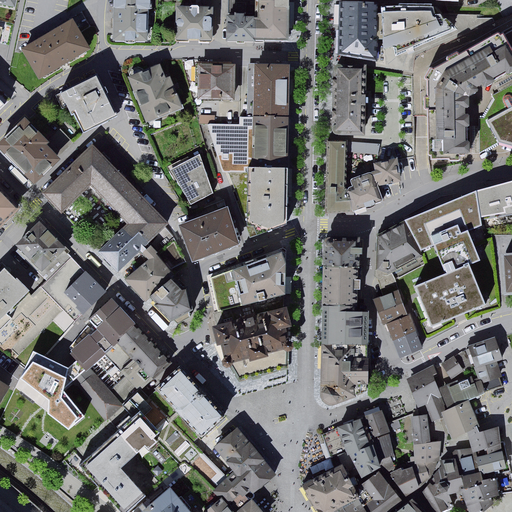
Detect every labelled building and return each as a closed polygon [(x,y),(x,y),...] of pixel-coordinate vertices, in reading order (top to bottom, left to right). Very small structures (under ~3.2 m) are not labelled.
[(147,0),(115,0),(115,37),(146,39),(147,0)] [(258,0),(258,19),(258,38),(286,39),(286,0),(258,0)] [(434,8),(341,8),(341,47),(377,53),(377,48),(384,49),(395,45),(396,56),(454,30),(440,16),(435,17),(434,8)] [(213,10),(178,9),(177,37),(212,38),(213,10)] [(258,38),(258,19),(228,19),(227,38),(258,38)] [(72,22),(22,51),(40,81),(89,52),(72,22)] [(511,48),(502,30),(499,31),(497,30),(434,66),(427,77),(431,157),(459,157),(459,153),(463,153),(463,151),(469,151),(469,153),(474,153),(480,153),(499,141),(488,121),(511,108),(511,48)] [(181,110),(161,65),(128,80),(148,124),(181,110)] [(235,67),(199,66),(198,101),(234,102),(235,67)] [(290,67),(247,66),(246,117),(257,117),(289,117),(290,67)] [(366,67),(334,67),(334,136),(365,136),(366,67)] [(95,78),(60,96),(70,115),(75,113),(84,132),(115,116),(95,78)] [(511,108),(488,121),(499,141),(511,144),(511,108)] [(214,115),(202,115),(202,126),(214,126),(214,115)] [(289,117),(257,117),(256,168),(288,168),(289,117)] [(24,123),(0,147),(34,180),(56,158),(45,147),(42,144),(44,142),(24,123)] [(60,132),(45,147),(56,158),(71,143),(60,132)] [(379,143),(362,141),(361,154),(378,156),(379,143)] [(346,144),(328,144),(329,214),(351,213),(351,200),(347,200),(346,144)] [(92,146),(44,193),(62,210),(90,183),(128,222),(99,250),(120,271),(168,224),(92,146)] [(214,196),(200,154),(168,170),(191,207),(214,196)] [(397,160),(375,165),(379,188),(402,183),(397,160)] [(256,168),(247,168),(247,228),(253,228),(257,239),(288,227),(288,168),(256,168)] [(353,188),(349,190),(356,211),(383,202),(372,172),(350,180),(353,188)] [(511,182),(480,190),(484,218),(511,214),(511,182)] [(477,190),(408,221),(422,253),(434,247),(471,232),(482,227),(477,190)] [(0,228),(18,210),(0,191),(0,228)] [(227,209),(179,227),(192,264),(241,247),(227,209)] [(65,250),(38,222),(12,248),(38,275),(65,250)] [(377,258),(413,241),(404,223),(378,237),(377,258)] [(471,232),(434,247),(445,273),(482,257),(471,232)] [(360,240),(325,239),(324,268),(359,269),(360,240)] [(413,241),(377,258),(376,284),(423,259),(413,241)] [(188,289),(152,248),(143,256),(147,261),(125,281),(144,303),(169,324),(173,322),(180,326),(196,319),(191,313),(192,310),(188,289)] [(284,251),(211,280),(220,313),(287,295),(284,251)] [(511,254),(503,255),(507,297),(511,296),(511,254)] [(107,292),(72,259),(42,290),(77,323),(107,292)] [(445,273),(414,285),(432,329),(488,307),(471,262),(445,273)] [(0,319),(27,292),(3,268),(0,271),(0,319)] [(359,269),(324,268),(323,305),(358,306),(359,269)] [(399,291),(375,301),(384,324),(408,315),(399,291)] [(139,324),(113,296),(85,322),(112,350),(118,344),(136,327),(139,324)] [(287,305),(212,326),(216,346),(221,345),(223,365),(245,394),(293,382),(291,326),(287,305)] [(342,307),(324,307),(324,344),(368,345),(369,312),(342,311),(342,307)] [(410,318),(388,327),(401,360),(424,350),(410,318)] [(170,363),(136,327),(118,344),(153,379),(170,363)] [(103,355),(88,338),(70,354),(85,371),(103,355)] [(496,338),(469,346),(480,384),(502,377),(498,363),(503,362),(496,338)] [(324,346),(323,346),(321,390),(322,397),(323,402),(329,407),(336,406),(369,395),(369,371),(350,371),(350,362),(339,362),(324,346)] [(67,368),(32,352),(20,379),(56,394),(67,368)] [(464,352),(443,366),(453,380),(474,367),(464,352)] [(126,379),(108,358),(96,369),(114,390),(126,379)] [(0,402),(17,375),(0,364),(0,402)] [(434,367),(406,379),(419,409),(443,399),(434,378),(438,376),(434,367)] [(200,393),(180,371),(158,391),(179,413),(200,393)] [(476,375),(441,390),(448,409),(484,394),(476,375)] [(123,408),(96,376),(78,391),(105,423),(123,408)] [(222,416),(200,393),(179,413),(201,436),(222,416)] [(469,403),(442,414),(453,439),(480,427),(469,403)] [(438,404),(428,407),(433,422),(443,419),(438,404)] [(386,412),(362,421),(371,445),(395,437),(386,412)] [(412,443),(430,442),(428,416),(411,418),(412,443)] [(156,439),(139,420),(84,468),(124,511),(144,494),(122,469),(156,439)] [(362,421),(329,432),(337,454),(345,451),(355,479),(381,469),(378,463),(401,454),(395,437),(371,445),(362,421)] [(277,475),(237,428),(215,448),(235,474),(216,493),(237,510),(277,475)] [(477,433),(476,429),(466,434),(467,436),(472,457),(484,454),(491,479),(507,475),(497,433),(479,437),(477,433)] [(430,442),(412,443),(413,459),(436,461),(437,455),(437,442),(430,442)] [(450,456),(446,465),(463,492),(477,488),(468,455),(450,456)] [(393,459),(383,463),(386,473),(396,469),(393,459)] [(429,476),(436,461),(413,459),(412,466),(422,484),(429,476)] [(337,511),(360,496),(338,464),(303,488),(312,501),(319,511),(337,511)] [(463,492),(446,465),(440,482),(449,496),(463,492)] [(411,467),(394,476),(404,496),(421,487),(411,467)] [(374,501),(366,507),(370,511),(386,511),(401,501),(379,472),(362,486),(374,501)] [(487,487),(465,492),(470,511),(485,511),(494,505),(493,499),(501,497),(497,480),(485,483),(487,487)] [(437,482),(424,490),(437,511),(443,511),(452,506),(437,482)] [(189,511),(170,490),(145,511),(189,511)] [(262,511),(252,499),(236,511),(262,511)] [(422,511),(412,499),(396,511),(422,511)] [(366,511),(357,500),(341,511),(366,511)] [(230,511),(221,501),(208,511),(230,511)]
